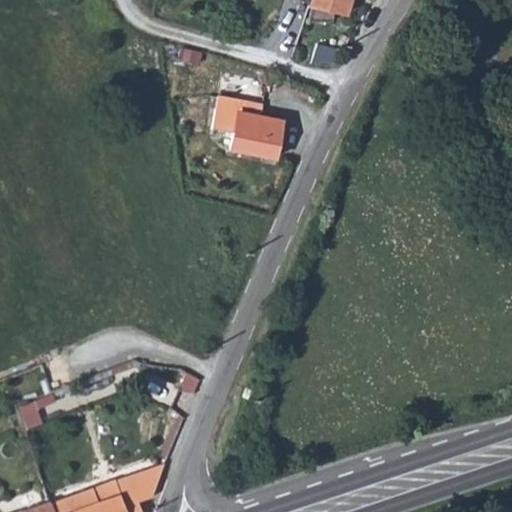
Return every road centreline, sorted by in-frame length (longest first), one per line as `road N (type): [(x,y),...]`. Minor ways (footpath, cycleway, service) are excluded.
road 1 (unclassified): [(405,0),(329,126),(190,445)]
road 2 (unclassified): [(431,454),(377,456),(214,505),(196,492),(190,445)]
road 3 (primary): [(431,454),(260,511)]
road 4 (primary): [(387,511),(511,469)]
